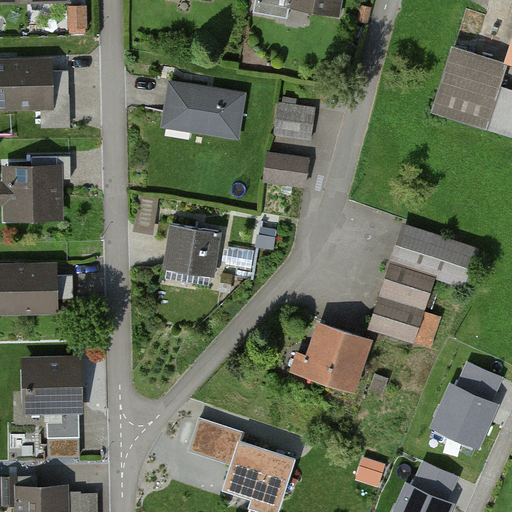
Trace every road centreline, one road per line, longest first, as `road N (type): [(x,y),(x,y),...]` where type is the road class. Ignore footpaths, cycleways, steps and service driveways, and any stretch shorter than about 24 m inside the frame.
road 1 (residential): [(129,435),(157,420),(262,307),(321,229),(389,0)]
road 2 (residential): [(129,435),(121,405),(112,0)]
